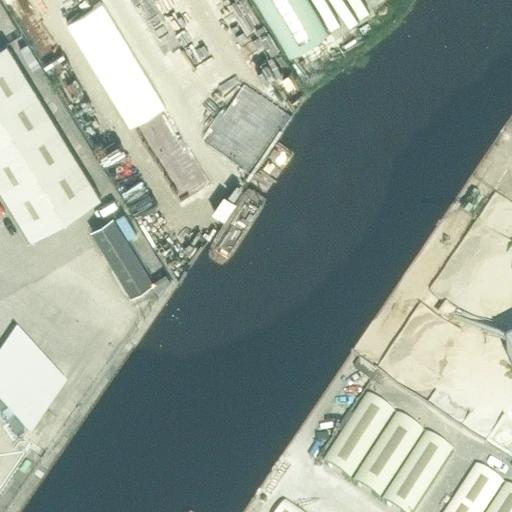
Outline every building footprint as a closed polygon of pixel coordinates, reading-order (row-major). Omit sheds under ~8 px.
[(147,29),(181,9),(176,1),(142,21),(147,29)] [(0,186),(31,238),(100,195),(6,41),(0,44),(0,186)] [(178,78),(197,68),(188,52),(170,62),(178,78)] [(93,232),(126,303),(171,283),(167,275),(154,282),(148,270),(151,269),(127,216),(93,232)] [(324,466),(350,483),(394,416),(368,399),(324,466)] [(353,485),(380,502),(423,435),(397,418),(353,485)] [(382,504),(394,511),(414,511),(452,454),(426,437),(382,504)] [(476,469),(448,511),(485,511),(502,486),(476,469)] [(511,511),(511,492),(506,489),(490,511),(511,511)]
